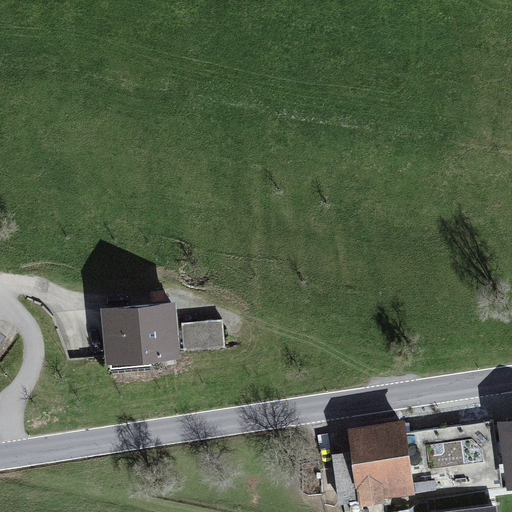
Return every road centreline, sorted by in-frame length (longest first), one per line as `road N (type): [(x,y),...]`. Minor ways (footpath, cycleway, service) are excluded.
road 1 (tertiary): [(0,460),(511,383)]
road 2 (track): [(0,287),(224,350),(352,349),(374,358),(399,400)]
road 3 (track): [(0,298),(34,326),(38,350),(26,385),(0,406)]
